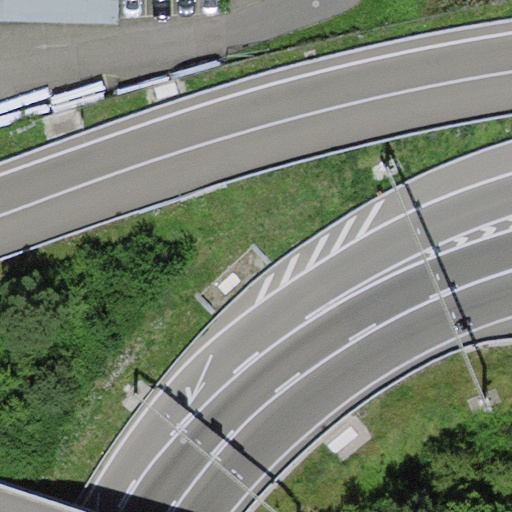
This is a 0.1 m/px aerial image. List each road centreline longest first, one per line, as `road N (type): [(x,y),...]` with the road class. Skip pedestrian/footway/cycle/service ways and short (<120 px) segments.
road 1 (motorway): [(511,53),(305,97),(0,200)]
road 2 (motorway): [(511,195),(406,248),(312,337)]
road 3 (motorway): [(312,337),(212,423),(144,511)]
road 4 (motorway): [(511,247),(411,284),(312,337)]
road 5 (motorway): [(511,286),(312,337)]
